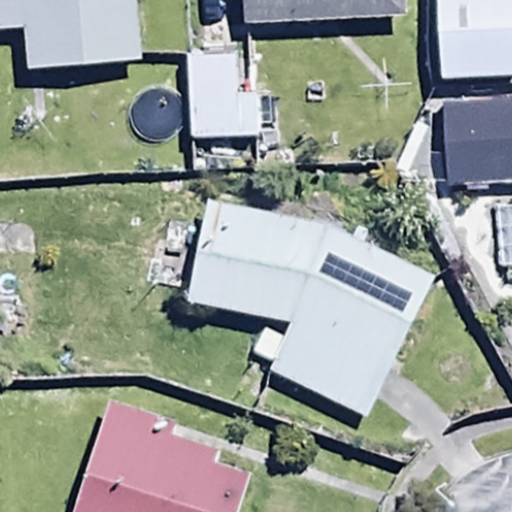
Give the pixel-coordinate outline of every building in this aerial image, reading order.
[(0,0),(0,38),(22,37),(26,81),(139,71),(133,0),(0,0)] [(240,0),(242,31),(404,25),(403,0),(240,0)] [(511,0),(436,0),(438,88),(511,87),(511,0)] [(237,62),(186,63),(188,147),(255,145),(254,104),(237,104),(237,62)] [(442,157),(423,157),(424,195),(511,191),(511,101),(441,104),(442,157)] [(326,232),(205,209),(185,314),(289,334),(268,381),(365,426),(432,280),(326,232)] [(237,511),(248,480),(217,470),(221,458),(172,442),(176,428),(111,407),(76,511),(237,511)]
